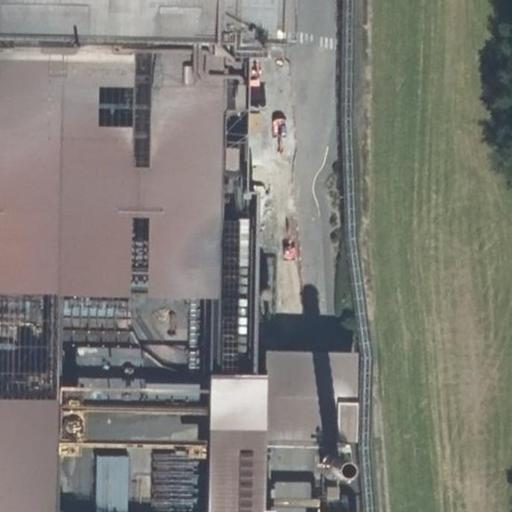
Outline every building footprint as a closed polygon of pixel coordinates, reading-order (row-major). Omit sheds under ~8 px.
[(252,374),(252,351),(255,190),(244,190),(246,43),(278,43),(278,0),(0,0),(0,511),(55,511),(59,293),(208,295),(207,373),(252,374)] [(265,271),(263,273),(262,276),(264,279),(266,281),(270,281),(273,280),(274,277),(274,273),(272,271),(268,270),(265,271)] [(264,288),(262,290),(262,294),(263,297),(266,299),(269,299),(272,297),(273,294),(273,291),(271,288),(268,287),(264,288)] [(261,374),(261,438),(288,439),(334,439),(334,403),(352,403),(353,351),(289,351),(252,351),(252,374),(261,374)] [(207,511),(270,511),(270,509),(260,509),(261,438),(261,374),(252,374),(207,373),(207,511)] [(334,403),(334,439),(334,440),(352,439),(352,403),(334,403)] [(326,448),(320,451),(317,458),(319,465),(325,469),(334,468),(338,461),(338,455),(335,451),(330,448),(326,448)] [(131,511),(128,450),(96,451),(99,511),(131,511)] [(311,511),(335,511),(336,473),(312,473),(311,511)]
